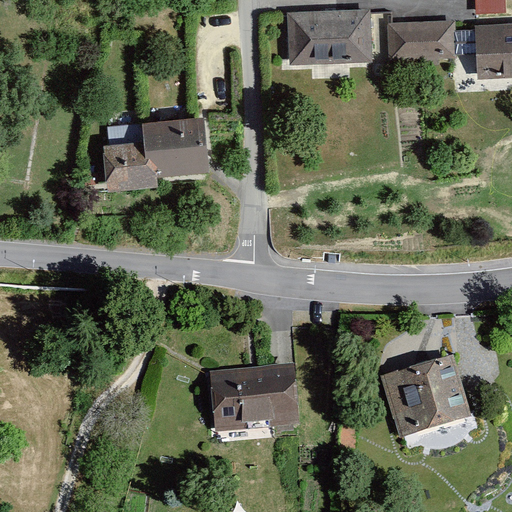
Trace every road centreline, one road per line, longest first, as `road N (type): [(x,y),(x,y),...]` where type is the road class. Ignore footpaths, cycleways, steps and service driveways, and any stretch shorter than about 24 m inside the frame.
road 1 (residential): [(252,275),(247,0)]
road 2 (tertiary): [(511,282),(375,289),(252,275)]
road 3 (tertiary): [(252,275),(0,254)]
